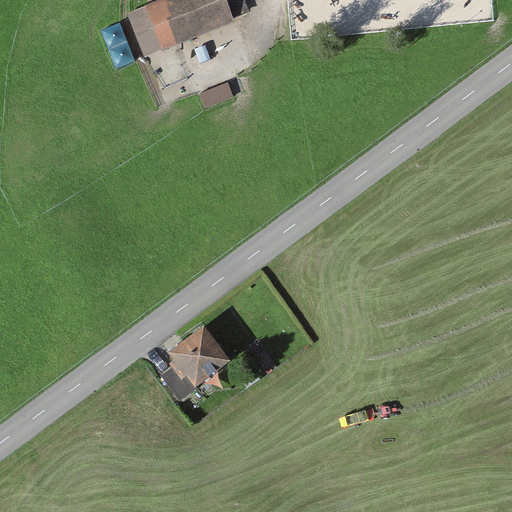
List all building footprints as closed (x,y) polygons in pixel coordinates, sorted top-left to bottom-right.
[(163,54),(235,25),(233,20),(224,0),(168,0),(145,9),(163,54)] [(224,0),(233,20),(250,13),(244,0),(224,0)] [(163,54),(145,9),(128,16),(146,61),(163,54)] [(191,80),(197,95),(225,83),(219,69),(191,80)] [(155,359),(183,403),(232,372),(204,328),(155,359)]
